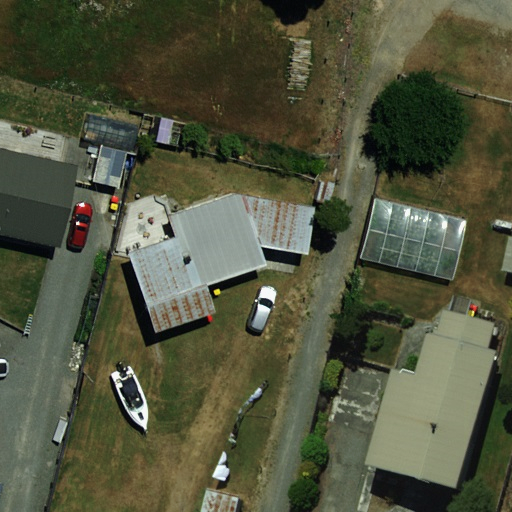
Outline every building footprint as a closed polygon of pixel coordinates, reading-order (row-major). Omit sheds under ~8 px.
[(80,165),(0,150),(0,231),(66,244),(80,165)] [(281,185),(107,234),(150,340),(219,312),(209,286),(312,244),(281,185)] [(365,189),(348,253),(444,278),(461,214),(365,189)] [(511,216),(511,217),(499,266),(511,269),(511,216)] [(383,368),(358,468),(464,494),(506,328),(435,310),(418,376),(383,368)] [(0,511),(5,511),(12,491),(0,486),(0,511)] [(243,511),(247,501),(202,489),(195,511),(243,511)]
